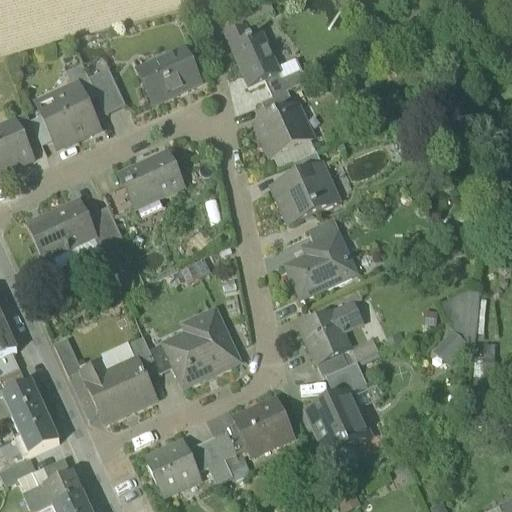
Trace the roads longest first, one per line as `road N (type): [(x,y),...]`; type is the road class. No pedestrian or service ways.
road 1 (residential): [(0,206),(173,124),(223,130),(272,381),(84,461)]
road 2 (residential): [(84,461),(0,276)]
